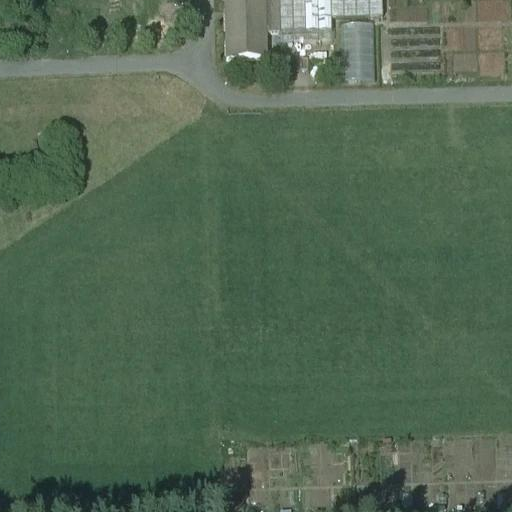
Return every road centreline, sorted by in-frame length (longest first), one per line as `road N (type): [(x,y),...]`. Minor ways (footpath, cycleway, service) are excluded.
road 1 (residential): [(511,94),(234,101),(206,80),(203,62)]
road 2 (residential): [(0,70),(203,62)]
